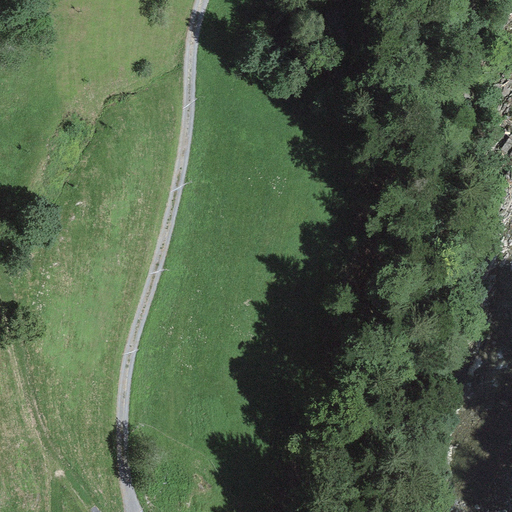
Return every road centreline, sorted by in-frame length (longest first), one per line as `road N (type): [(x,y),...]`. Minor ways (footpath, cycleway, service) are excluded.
road 1 (track): [(204,0),(189,58),(188,126),(130,351),(123,404),(135,511)]
road 2 (track): [(0,278),(39,426),(95,511)]
